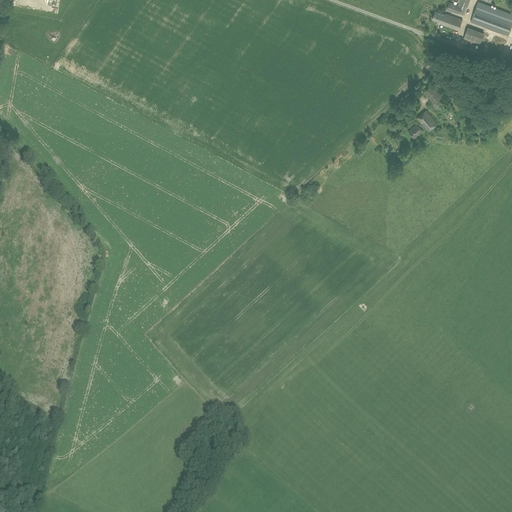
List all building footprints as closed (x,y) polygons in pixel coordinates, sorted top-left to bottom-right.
[(449,2),(446,9),(459,14),(459,13),(464,15),(470,0),(460,0),(458,6),(449,2)] [(470,21),(508,35),(511,24),(511,13),(478,1),(470,21)] [(435,10),(432,19),(441,23),(441,24),(458,30),(462,19),(445,13),(444,14),(435,10)] [(463,38),(480,44),(484,34),(467,28),(463,38)] [(444,95),(434,83),(425,91),(435,103),(432,105),(441,115),(447,109),(439,99),(444,95)] [(416,119),(420,124),(418,126),(417,124),(408,132),(414,138),(422,130),(420,128),(422,126),(428,132),(437,124),(425,110),(416,119)] [(485,130),(481,124),(476,129),(479,134),(485,130)]
